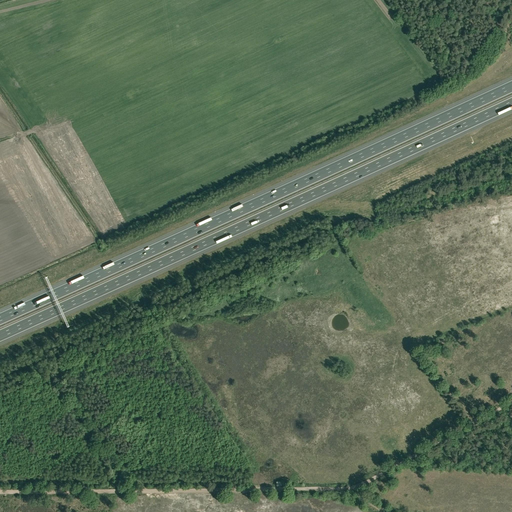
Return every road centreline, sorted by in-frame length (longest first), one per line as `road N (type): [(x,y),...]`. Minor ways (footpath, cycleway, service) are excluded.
road 1 (motorway): [(0,335),(511,103)]
road 2 (motorway): [(511,86),(0,318)]
road 3 (track): [(353,492),(0,493)]
road 4 (track): [(511,402),(353,492)]
